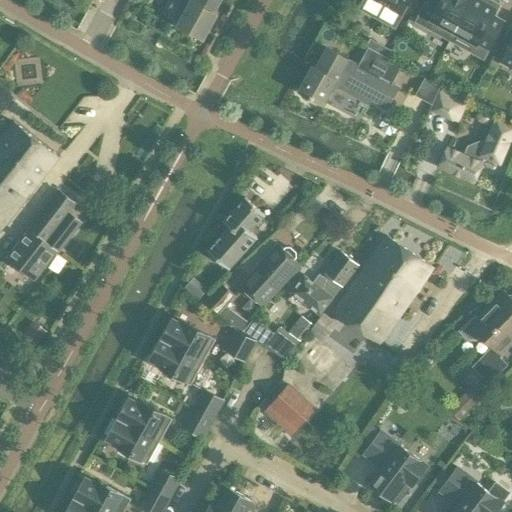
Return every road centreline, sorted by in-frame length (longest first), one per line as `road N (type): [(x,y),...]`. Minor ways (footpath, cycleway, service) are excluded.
road 1 (residential): [(511,261),(278,149)]
road 2 (residential): [(0,491),(44,411),(0,386)]
road 3 (residential): [(339,511),(223,444)]
